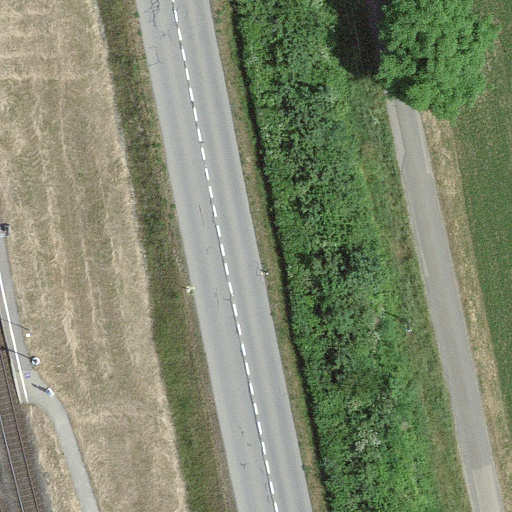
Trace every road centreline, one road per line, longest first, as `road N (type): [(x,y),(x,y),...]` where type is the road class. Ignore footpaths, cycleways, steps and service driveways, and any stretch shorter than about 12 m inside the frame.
road 1 (primary): [(173,0),(277,511)]
road 2 (unclassified): [(388,0),(407,138),(489,511)]
